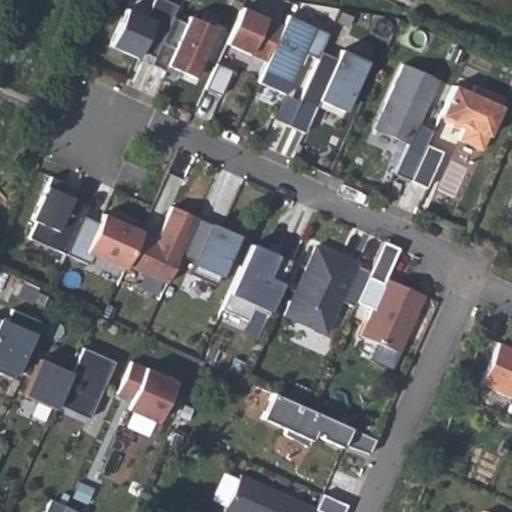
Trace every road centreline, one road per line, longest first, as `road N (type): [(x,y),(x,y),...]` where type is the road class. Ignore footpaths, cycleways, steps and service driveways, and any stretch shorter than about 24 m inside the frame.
road 1 (residential): [(476,273),(107,106),(96,139)]
road 2 (residential): [(370,511),(476,273)]
